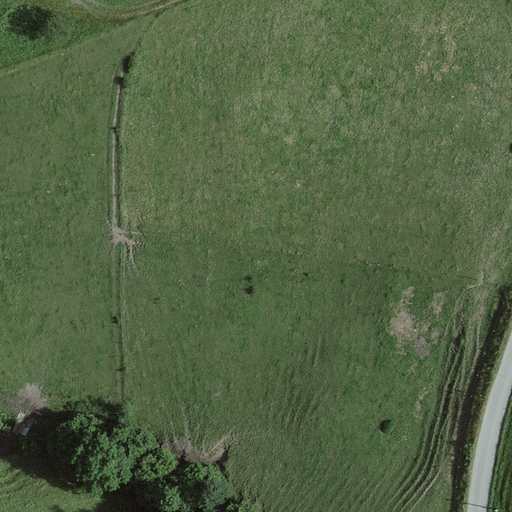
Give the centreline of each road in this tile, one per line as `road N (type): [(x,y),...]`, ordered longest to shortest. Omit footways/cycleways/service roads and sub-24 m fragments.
road 1 (unclassified): [(511,343),(469,463),(466,511)]
road 2 (track): [(42,0),(116,17),(172,0)]
